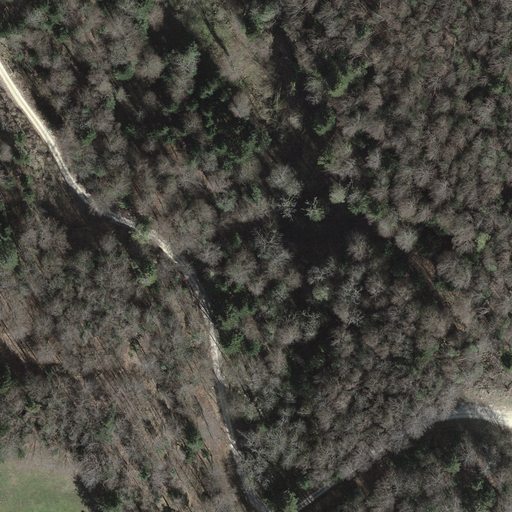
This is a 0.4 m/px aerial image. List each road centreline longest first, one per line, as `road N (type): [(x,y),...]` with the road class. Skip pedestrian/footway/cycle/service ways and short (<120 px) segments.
road 1 (track): [(0,69),(81,194),(150,233),(193,281),(239,464),(265,511)]
road 2 (track): [(286,511),(410,425),(511,414)]
road 3 (track): [(0,333),(11,354),(108,364)]
